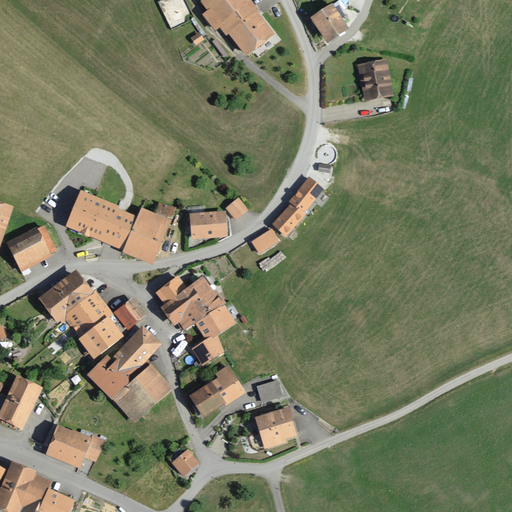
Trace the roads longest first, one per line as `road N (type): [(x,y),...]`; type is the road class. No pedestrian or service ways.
road 1 (residential): [(109,267),(180,260),(228,245),(276,203),(313,119),(312,60),(285,0)]
road 2 (residential): [(215,471),(195,441),(150,309),(109,267)]
road 3 (residential): [(0,449),(142,511)]
road 4 (residential): [(215,471),(273,465),(345,436)]
